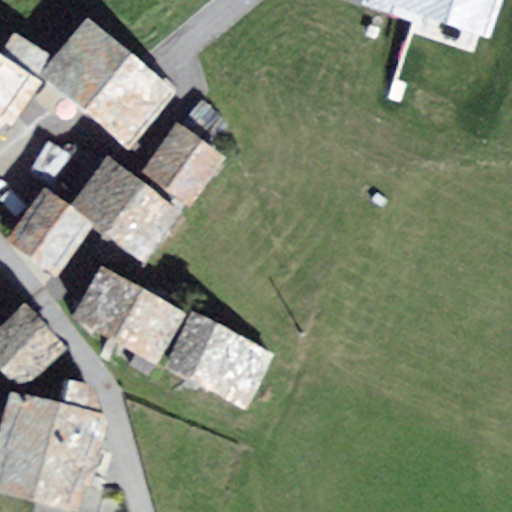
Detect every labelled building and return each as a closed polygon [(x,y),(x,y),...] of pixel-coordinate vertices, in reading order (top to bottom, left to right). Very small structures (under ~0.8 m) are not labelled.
[(488,38),(500,0),(364,0),(488,38)] [(165,92),(76,26),(34,82),(124,148),(165,92)] [(0,112),(18,87),(0,74),(0,112)] [(224,171),(173,134),(143,176),(194,212),(224,171)] [(69,155),(47,141),(29,170),(51,184),(69,155)] [(52,184),(76,200),(102,161),(77,145),(52,184)] [(166,215),(101,170),(68,216),(86,228),(134,261),(166,215)] [(53,276),(86,228),(68,216),(42,198),(9,245),(53,276)] [(171,313),(94,277),(73,321),(150,358),(171,313)] [(0,331),(0,370),(12,382),(51,345),(20,312),(0,331)] [(265,360),(183,321),(161,367),(243,406),(265,360)] [(59,511),(88,426),(6,399),(0,418),(0,494),(55,511),(59,511)]
